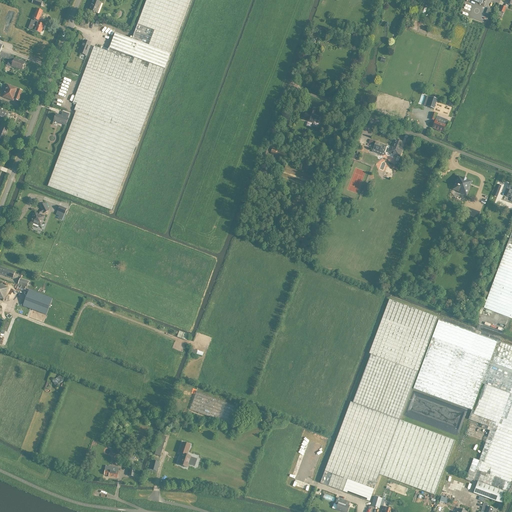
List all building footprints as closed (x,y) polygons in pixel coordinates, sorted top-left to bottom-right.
[(75,110),(47,186),(112,210),(190,0),(146,0),(132,39),(127,37),(115,33),(108,51),(94,46),(73,103),(76,104),(74,110),(75,110)] [(98,13),(102,3),(94,0),(93,0),(90,10),(98,13)] [(504,13),(506,7),(499,4),(497,9),(500,10),(498,15),(502,17),(503,13),(504,13)] [(37,9),(33,19),(34,19),(33,21),(31,20),(28,29),(34,31),(40,34),(43,24),(38,22),(39,20),(39,21),(43,12),(37,9)] [(92,43),(84,40),(82,46),(79,53),(87,55),(92,43)] [(10,57),(7,65),(22,70),(25,62),(10,57)] [(17,88),(7,84),(2,97),(12,101),(13,100),(13,99),(18,101),(21,90),(17,89),(17,88)] [(431,97),(428,106),(434,109),(437,99),(433,98),(431,97)] [(306,119),(306,120),(313,123),(313,121),(317,122),(320,114),(316,113),(317,111),(310,109),(308,113),(306,112),(304,118),(306,119)] [(54,121),(66,125),(69,118),(68,118),(70,114),(64,112),(63,116),(57,113),(54,121)] [(436,120),(433,127),(438,129),(438,130),(443,132),(446,123),(447,120),(437,116),(436,120)] [(385,154),(393,157),(393,155),(400,158),(402,151),(399,150),(402,143),(395,140),(393,147),(388,145),(388,146),(376,142),(372,151),(384,155),(385,154)] [(272,143),(268,141),(262,157),(266,158),(272,143)] [(273,149),(271,153),(286,159),(287,154),(273,149)] [(305,190),(311,175),(286,166),(280,180),(305,190)] [(382,184),(388,187),(393,176),(387,173),(382,184)] [(458,176),(457,175),(457,176),(458,176),(454,185),(461,188),(459,193),(466,195),(472,181),(472,182),(472,181),(458,176)] [(32,217),(30,223),(41,227),(45,216),(41,214),(41,213),(43,212),(44,214),(49,211),(45,203),(40,206),(42,210),(39,211),(38,212),(34,211),(32,217)] [(60,206),(57,211),(59,212),(58,215),(63,217),(67,209),(60,206)] [(478,219),(480,212),(466,207),(464,213),(478,219)] [(511,310),(511,234),(484,308),(510,317),(511,310)] [(1,266),(0,269),(0,273),(14,279),(16,272),(1,266)] [(21,279),(19,284),(28,287),(30,282),(21,279)] [(0,284),(0,298),(4,300),(9,287),(0,284)] [(29,290),(23,306),(46,315),(52,298),(29,290)] [(380,474),(435,495),(455,441),(400,421),(438,317),(390,299),(369,353),(371,354),(353,402),(351,402),(320,483),(370,501),(380,474)] [(500,342),(439,319),(414,389),(472,410),(482,383),(485,384),(500,342)] [(177,337),(186,341),(188,335),(179,331),(177,337)] [(467,476),(466,479),(472,482),(473,479),(478,481),(506,492),(507,492),(508,493),(509,490),(510,488),(510,487),(511,484),(511,482),(511,346),(500,342),(485,384),(474,411),(472,410),(469,419),(482,424),(481,427),(490,430),(479,460),(478,460),(473,458),(469,470),(467,476)] [(189,409),(232,425),(238,407),(196,391),(189,409)] [(112,416),(102,443),(110,446),(120,419),(112,416)] [(123,420),(112,447),(120,450),(131,423),(123,420)] [(183,454),(179,465),(187,467),(188,463),(195,466),(197,459),(191,457),(192,456),(187,455),(190,445),(183,442),(180,453),(183,454)] [(152,460),(150,469),(157,471),(159,462),(152,460)] [(104,474),(109,476),(117,477),(119,468),(106,466),(104,474)] [(502,504),(506,492),(478,481),(474,493),(499,502),(502,504)] [(383,506),(385,499),(382,498),(377,497),(374,496),(371,506),(380,508),(380,506),(383,506)] [(347,511),(349,506),(345,504),(345,503),(344,503),(345,501),(347,501),(338,498),(336,504),(338,505),(336,509),(343,511),(347,511)] [(481,511),(483,511),(491,511),(493,508),(487,506),(488,503),(484,502),(481,511)]
